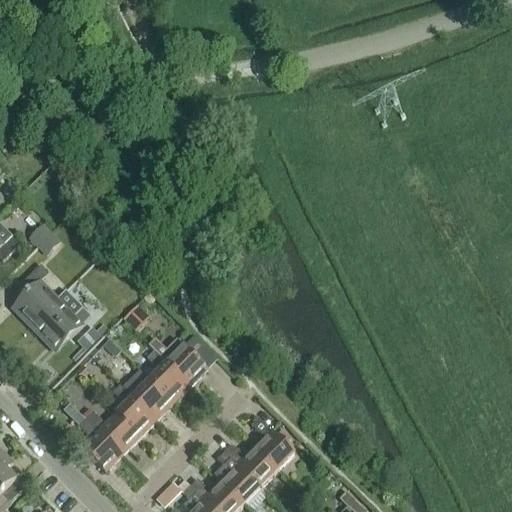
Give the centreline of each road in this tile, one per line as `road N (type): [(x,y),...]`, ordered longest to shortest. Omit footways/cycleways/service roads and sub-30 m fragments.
road 1 (residential): [(0,93),(162,82)]
road 2 (residential): [(139,511),(141,500),(243,401)]
road 3 (residential): [(100,511),(0,407)]
